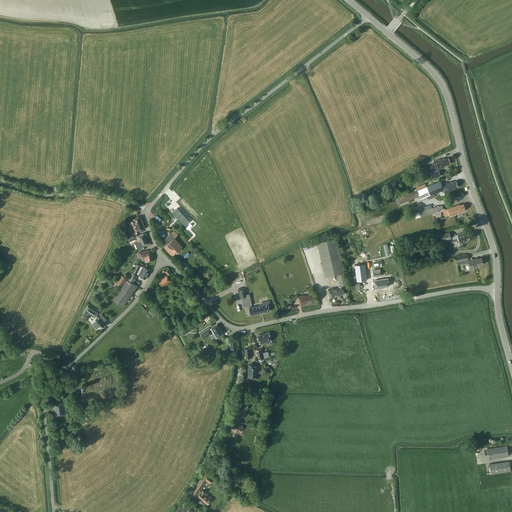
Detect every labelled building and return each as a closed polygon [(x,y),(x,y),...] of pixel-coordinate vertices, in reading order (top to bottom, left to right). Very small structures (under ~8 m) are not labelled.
[(436,170),(437,170),(437,171),(430,173),(432,178),(441,175),(438,169),(442,168),(442,167),(445,166),(445,165),(450,163),(448,158),(444,159),(444,158),(439,160),(439,159),(434,161),(436,170)] [(417,190),(398,198),(400,203),(419,196),(420,199),(428,196),(434,193),(443,190),(444,193),(450,191),(450,190),(458,188),(456,181),(452,182),(451,182),(447,183),(447,182),(442,184),(440,181),(422,188),(417,190)] [(466,209),(464,203),(460,205),(459,204),(456,205),(447,209),(449,216),(458,213),(462,211),(466,209)] [(431,208),(426,209),(427,214),(438,211),(438,210),(443,208),(442,205),(437,207),(437,206),(431,208)] [(129,223),(129,224),(131,229),(133,233),(136,233),(144,229),(138,216),(132,219),(133,220),(129,223)] [(475,236),(473,231),(468,232),(468,231),(464,233),(463,232),(458,234),(461,243),(466,241),(466,240),(469,239),(469,238),(475,236)] [(451,238),(449,232),(439,234),(441,241),(451,238)] [(144,234),(143,233),(142,233),(136,236),(138,242),(135,244),(137,249),(147,244),(148,244),(148,243),(144,234)] [(172,240),(174,238),(170,233),(164,240),(167,244),(164,247),(172,256),(180,248),(172,240)] [(344,271),(336,237),(317,241),(325,276),(344,271)] [(153,260),(151,250),(148,251),(148,250),(139,252),(140,258),(144,257),(145,262),(153,260)] [(468,260),(467,255),(461,256),(455,257),(457,265),(468,263),(470,269),(475,267),(478,266),(478,265),(484,263),(482,257),(477,259),(477,258),(473,259),(472,259),(468,260)] [(357,281),(367,280),(365,263),(355,265),(357,281)] [(137,264),(134,269),(132,273),(132,272),(131,273),(128,280),(127,279),(113,299),(123,306),(138,285),(140,282),(135,280),(137,275),(136,275),(137,273),(139,274),(138,275),(141,276),(146,278),(150,270),(145,267),(143,266),(142,267),(137,264)] [(171,272),(169,268),(165,271),(164,270),(162,271),(164,274),(166,272),(167,274),(161,279),(162,280),(159,283),(163,287),(171,280),(167,275),(171,272)] [(347,284),(344,273),(338,274),(340,286),(347,284)] [(116,284),(121,287),(127,279),(121,275),(116,284)] [(388,277),(374,279),(375,288),(380,287),(380,286),(389,285),(388,277)] [(344,293),(343,287),(339,288),(338,287),(334,289),(334,288),(328,289),(330,298),(335,297),(335,296),(339,295),(344,293)] [(315,300),(314,294),(309,295),(309,294),(304,295),(299,296),(301,305),(306,304),(306,303),(309,302),(309,301),(315,300)] [(260,305),(249,307),(251,315),(259,313),(266,312),(266,311),(270,311),(269,307),(268,303),(260,305)] [(98,319),(96,320),(96,319),(92,323),(97,328),(99,326),(101,328),(106,324),(99,317),(97,315),(98,313),(88,306),(83,313),(87,315),(89,312),(90,313),(89,314),(95,318),(96,316),(98,319)] [(223,333),(217,324),(210,329),(209,328),(200,334),(203,339),(212,333),(216,338),(223,333)] [(182,331),(184,335),(195,329),(193,325),(182,331)] [(271,341),(269,332),(258,335),(260,344),(271,341)] [(265,363),(263,358),(264,358),(263,355),(261,349),(256,350),(259,360),(259,359),(260,365),(265,363)] [(248,377),(257,377),(258,365),(249,365),(248,377)] [(233,415),(240,418),(242,416),(244,413),(246,411),(249,409),(245,402),(242,403),(239,405),(237,407),(235,410),(234,412),(233,415)] [(66,414),(64,403),(54,404),(56,416),(66,414)] [(235,430),(241,432),(243,426),(238,425),(239,424),(233,422),(230,429),(235,431),(235,430)] [(508,455),(507,446),(487,448),(489,458),(508,455)] [(511,471),(509,461),(490,464),(491,474),(511,471)] [(214,478),(206,473),(201,481),(193,493),(196,495),(197,493),(199,494),(198,496),(208,504),(213,498),(203,490),(201,492),(199,491),(206,481),(210,484),(214,478)]
